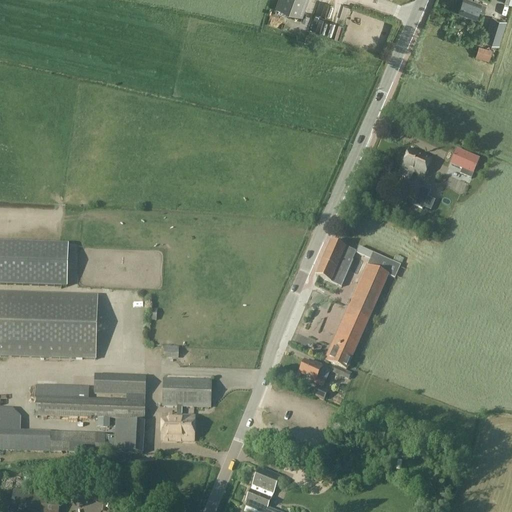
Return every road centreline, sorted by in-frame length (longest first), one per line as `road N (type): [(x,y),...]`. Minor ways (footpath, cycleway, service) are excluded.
road 1 (tertiary): [(208,511),(424,0)]
road 2 (unknown): [(264,374),(145,360),(129,346),(112,306)]
